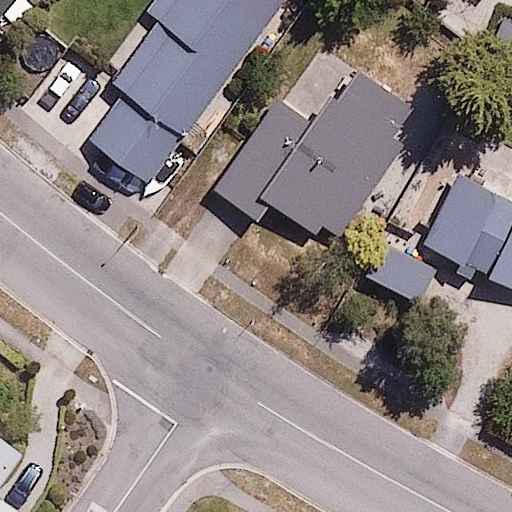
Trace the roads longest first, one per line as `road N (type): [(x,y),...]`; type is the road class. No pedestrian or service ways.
road 1 (residential): [(451,511),(213,373)]
road 2 (residential): [(213,373),(0,211)]
road 3 (residential): [(115,511),(213,373)]
